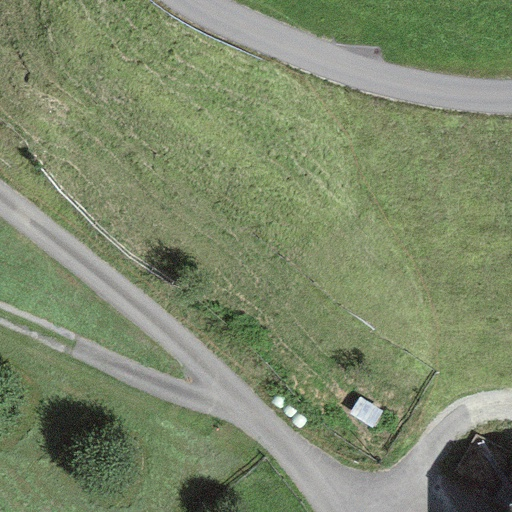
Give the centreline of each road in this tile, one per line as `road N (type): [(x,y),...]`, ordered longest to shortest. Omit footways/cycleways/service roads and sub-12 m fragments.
road 1 (track): [(336,511),(260,409),(0,188)]
road 2 (unclassified): [(511,95),(381,78),(191,0)]
road 3 (track): [(0,305),(138,367),(260,409)]
road 4 (track): [(396,511),(445,438),(481,414),(511,411)]
